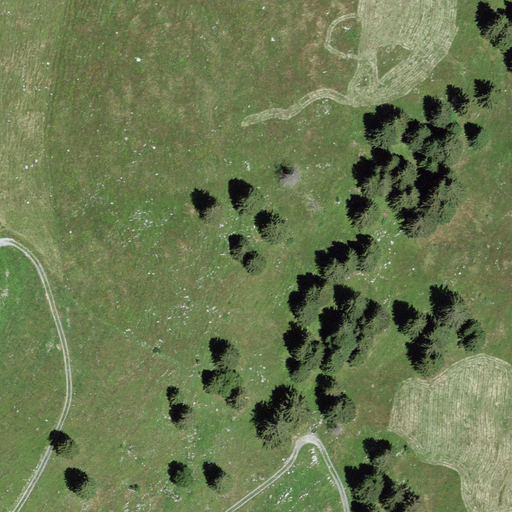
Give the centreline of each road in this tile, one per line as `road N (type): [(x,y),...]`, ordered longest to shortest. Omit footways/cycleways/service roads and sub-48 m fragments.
road 1 (track): [(18,511),(42,478),(71,373),(48,284),(30,257),(8,268),(0,287)]
road 2 (track): [(343,511),(331,473),(311,456),(277,467),(222,511)]
